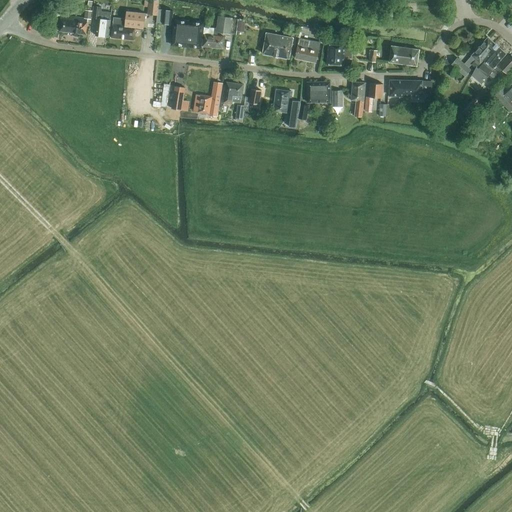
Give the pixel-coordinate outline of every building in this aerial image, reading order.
[(159,0),(145,0),(145,6),(148,7),(148,14),(157,15),(158,15),(159,8),(159,0)] [(110,19),(111,11),(100,10),(100,6),(93,5),(91,17),(98,18),(96,35),(108,37),(110,19)] [(173,10),(159,8),(158,15),(157,15),(156,22),(172,24),(173,10)] [(85,18),(70,16),(61,15),(59,31),(86,35),(88,19),(91,19),(92,10),(86,10),(85,18)] [(143,29),(145,14),(126,12),(126,18),(113,17),(111,37),(134,40),(135,29),(143,29)] [(238,19),(218,16),(216,32),(236,35),(238,19)] [(173,31),(172,43),(202,46),(203,35),(201,35),(202,25),(198,25),(174,22),(173,31)] [(205,27),(204,34),(202,46),(223,48),(224,36),(213,35),(214,28),(205,27)] [(258,42),(261,30),(251,28),(248,40),(258,42)] [(289,58),(293,38),(266,33),(263,53),(274,55),(273,56),(278,57),(278,56),(289,58)] [(469,67),(473,63),(476,59),(480,63),(496,44),(488,37),(468,59),(464,63),(457,58),(451,64),(465,76),(471,69),(469,67)] [(299,38),(295,58),(316,62),(320,42),(299,38)] [(353,45),(351,45),(345,45),(328,44),(327,64),(344,65),(344,59),(352,60),(353,45)] [(476,59),(473,63),(477,66),(487,76),(493,71),(495,74),(501,68),(508,74),(511,69),(511,58),(508,55),(506,53),(496,44),(480,63),(476,59)] [(417,66),(419,49),(392,46),(389,62),(417,66)] [(472,76),(483,86),(489,79),(477,69),(472,76)] [(422,81),(422,80),(390,80),(389,96),(422,97),(422,93),(429,93),(429,83),(428,81),(422,81)] [(198,112),(209,114),(217,115),(221,93),(222,83),(214,82),(213,92),(212,96),(201,95),(196,94),(194,111),(198,112)] [(242,96),(244,84),(227,82),(224,102),(228,103),(229,94),(240,96),(238,104),(236,117),(244,118),(245,105),(247,97),(242,96)] [(331,102),(330,82),(307,82),(308,102),(331,102)] [(365,82),(353,82),(351,99),(357,100),(355,115),(363,116),(365,82)] [(169,84),(164,83),(161,108),(166,108),(169,84)] [(383,84),(370,83),(369,97),(366,96),(365,111),(372,112),(372,102),(373,97),(380,98),(380,103),(379,115),(386,116),(387,104),(388,104),(388,96),(382,95),(383,84)] [(181,110),(182,109),(186,110),(187,102),(183,102),(185,87),(175,86),(171,108),(170,116),(180,117),(181,110)] [(495,95),(510,111),(511,108),(511,87),(508,91),(504,87),(495,95)] [(260,104),(262,90),(252,88),(250,97),(249,102),(250,103),(260,104)] [(291,101),(292,91),(276,89),(273,110),(289,112),(287,126),(295,127),(299,101),(293,100),(292,101),(291,101)] [(484,89),(480,93),(486,98),(490,93),(484,89)] [(343,106),(343,90),(332,90),(332,106),(343,106)] [(306,119),(309,105),(301,104),(298,118),(306,119)] [(484,114),(489,108),(484,104),(479,110),(484,114)]
